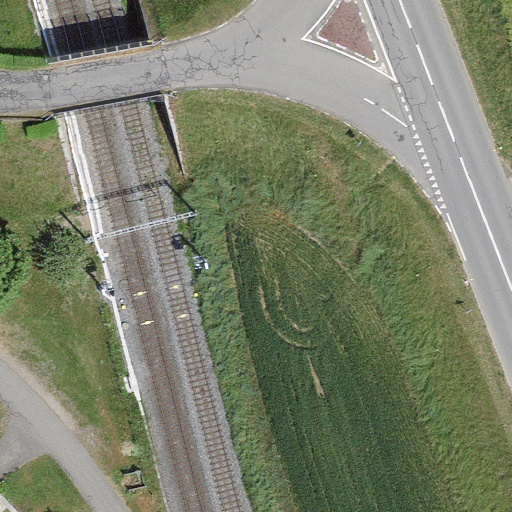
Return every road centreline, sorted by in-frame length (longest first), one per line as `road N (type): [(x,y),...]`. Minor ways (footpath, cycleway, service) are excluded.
road 1 (unclassified): [(228,54),(336,84),(463,163)]
road 2 (unclassified): [(0,91),(228,54)]
road 3 (primary): [(399,0),(463,163)]
road 4 (unclassified): [(0,377),(111,511)]
road 5 (primary): [(463,163),(511,290)]
